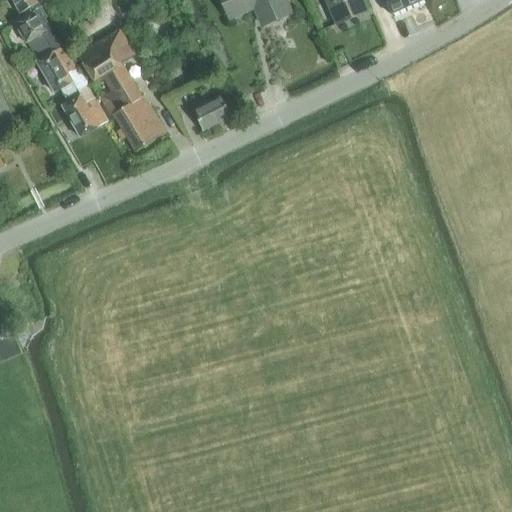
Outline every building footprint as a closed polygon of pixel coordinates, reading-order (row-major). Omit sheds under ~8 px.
[(11,0),(22,18),(40,7),(40,8),(48,4),(46,0),(11,0)] [(289,14),(283,0),(221,0),(230,18),(249,10),(249,9),(255,7),(263,25),(289,14)] [(325,0),(337,26),(368,12),(362,0),(325,0)] [(384,0),(391,15),(424,0),(384,0)] [(62,46),(40,8),(40,7),(22,18),(23,19),(14,23),(26,44),(35,39),(44,56),(62,46)] [(140,98),(121,65),(137,55),(119,30),(77,57),(93,82),(104,76),(114,93),(103,100),(112,116),(113,115),(136,152),(166,134),(144,96),(140,98)] [(60,90),(73,83),(68,74),(76,69),(63,47),(37,62),(55,93),(60,90)] [(73,83),(60,90),(65,99),(78,91),(73,83)] [(80,138),(107,122),(87,86),(78,91),(81,96),(62,107),(80,138)] [(0,128),(14,121),(0,90),(0,167),(2,166),(0,161),(0,128)] [(210,103),(206,95),(189,103),(203,131),(232,117),(222,97),(210,103)] [(0,340),(13,335),(13,334),(2,311),(0,311),(0,340)] [(0,340),(0,356),(3,363),(22,355),(13,335),(0,340)]
